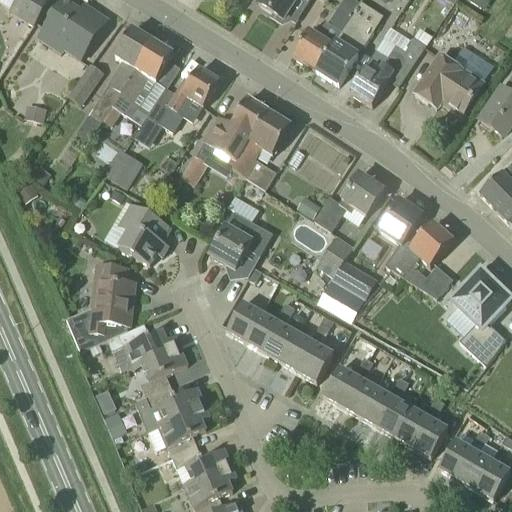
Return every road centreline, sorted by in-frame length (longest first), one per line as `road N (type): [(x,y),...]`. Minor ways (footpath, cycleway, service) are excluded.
road 1 (residential): [(511,259),(400,162),(134,0)]
road 2 (residential): [(425,511),(416,492),(399,488),(273,493),(259,484),(185,302)]
road 3 (primary): [(77,511),(0,330)]
